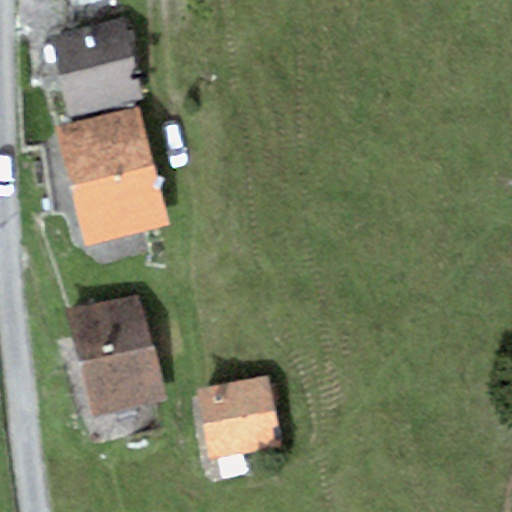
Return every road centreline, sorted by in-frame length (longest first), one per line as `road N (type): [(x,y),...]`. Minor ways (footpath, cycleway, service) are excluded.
road 1 (unclassified): [(35,511),(6,254),(0,78)]
road 2 (track): [(154,0),(160,84),(173,120)]
